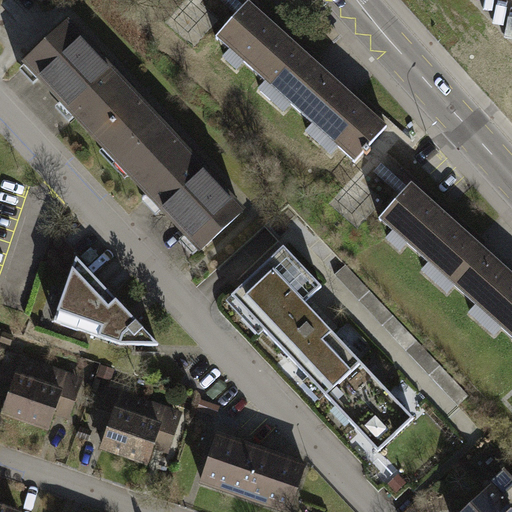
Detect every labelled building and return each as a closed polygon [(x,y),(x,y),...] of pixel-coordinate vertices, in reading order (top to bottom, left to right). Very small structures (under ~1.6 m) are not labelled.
[(249,3),(217,39),(356,163),(388,127),(249,3)] [(25,63),(118,161),(158,124),(65,26),(25,63)] [(118,161),(204,251),(243,214),(158,124),(118,161)] [(334,203),(360,227),(384,201),(359,177),(334,203)] [(511,274),(412,184),(380,219),(511,338),(511,274)] [(285,249),(232,297),(325,396),(361,362),(306,303),(322,288),(285,249)] [(157,345),(76,260),(55,323),(117,345),(157,345)] [(470,396),(346,266),(336,276),(459,406),(470,396)] [(352,423),(387,390),(361,362),(325,396),(352,423)] [(21,420),(39,425),(53,375),(17,364),(9,393),(27,398),(21,420)] [(65,408),(82,412),(90,385),(53,375),(39,425),(59,431),(65,408)] [(387,390),(352,423),(379,452),(414,419),(387,390)] [(109,448),(127,454),(142,403),(105,393),(97,421),(115,426),(109,448)] [(154,436),(170,441),(178,413),(142,403),(127,454),(147,459),(154,436)] [(200,485),(243,499),(260,449),(217,435),(200,485)] [(243,499),(283,511),(292,511),(308,464),(260,449),(243,499)] [(494,488),(468,511),(511,511),(511,476),(505,469),(490,483),(494,488)]
